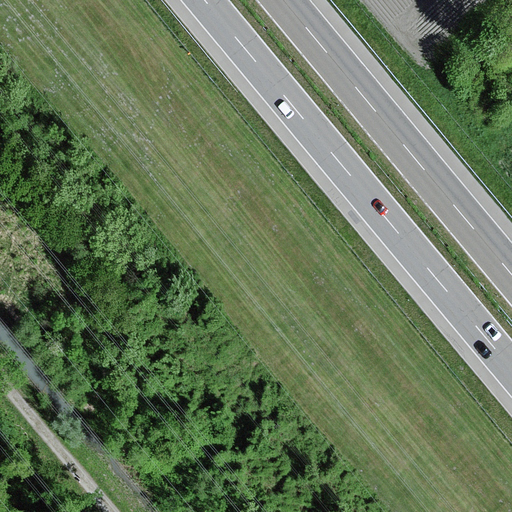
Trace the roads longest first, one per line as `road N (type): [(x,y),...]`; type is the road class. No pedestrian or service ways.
road 1 (motorway): [(203,0),(511,369)]
road 2 (motorway): [(511,272),(284,0)]
road 3 (track): [(0,379),(109,511)]
